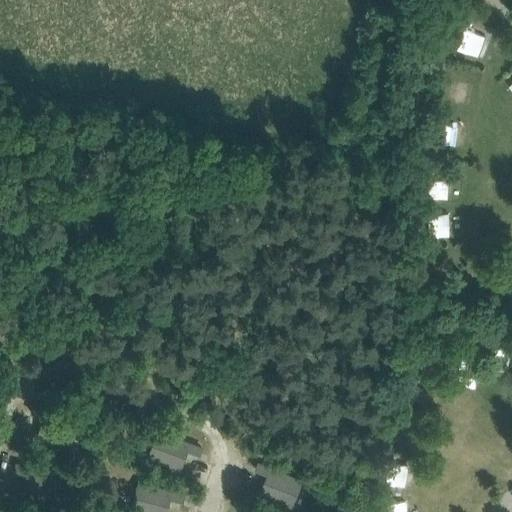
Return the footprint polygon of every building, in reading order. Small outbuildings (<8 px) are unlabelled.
[(80,418),(33,404),(31,412),(43,416),(37,438),(71,448),(80,418)] [(204,447),(158,429),(147,458),(180,470),(188,450),(201,455),(204,447)] [(304,480),(258,461),(255,468),(267,473),(258,494),(292,508),(304,480)] [(64,473),(16,462),(14,470),(27,473),(22,495),(57,503),(64,473)] [(186,494),(139,481),(131,510),(137,511),(167,511),(171,498),(184,502),(186,494)]
